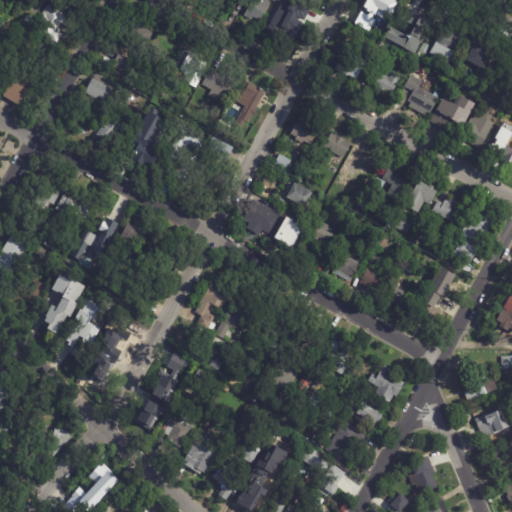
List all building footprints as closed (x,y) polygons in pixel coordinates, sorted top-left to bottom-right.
[(82,0),(78,8),(62,0),(82,0)] [(246,0),(249,1),(242,15),(257,23),(269,0),(246,0)] [(296,0),(291,8),(279,1),(279,0),(296,0)] [(365,0),(360,10),(353,24),(367,31),(375,15),(380,18),(382,13),(389,17),(397,0),(365,0)] [(71,18),(67,27),(61,24),(59,29),(62,30),(60,34),(62,35),(58,44),(38,34),(42,27),(40,25),(44,16),(43,15),(48,6),(71,18)] [(408,6),(416,11),(407,25),(399,21),(408,6)] [(356,25),(363,12),(374,18),(376,13),(388,20),(384,26),(388,29),(382,39),(356,25)] [(293,19),(300,23),(289,44),(280,39),(283,34),(272,28),(279,15),(289,20),(291,18),(293,19)] [(127,36),(146,46),(152,32),(133,23),(127,36)] [(418,26),(428,31),(414,56),(404,50),(417,25),(418,26)] [(452,29),(467,38),(459,52),(439,41),(447,26),(452,29)] [(425,43),(432,47),(424,63),(416,59),(425,43)] [(455,55),(450,65),(432,55),(438,43),(456,53),(455,55)] [(380,44),(392,50),(387,61),(374,55),(380,44)] [(469,62),(468,61),(477,46),(480,46),(484,48),(485,50),(490,53),(492,50),(499,54),(488,72),(469,62)] [(361,58),(368,62),(357,82),(332,68),(333,66),(325,62),(330,51),(336,55),(338,51),(341,52),(343,48),(361,58)] [(188,58),(191,52),(210,63),(200,82),(181,71),(188,58)] [(113,65),(118,55),(131,62),(123,75),(111,68),(113,65)] [(509,61),(511,62),(511,83),(500,77),(508,61),(509,61)] [(426,71),(424,75),(413,69),(416,63),(427,69),(426,71)] [(15,105),(4,98),(19,71),(42,85),(27,111),(15,105)] [(384,94),(381,92),(381,91),(375,87),(375,86),(370,83),(376,73),(381,76),(382,74),(391,79),(392,76),(401,82),(392,97),(386,93),(384,94)] [(423,83),(420,88),(441,99),(433,115),(428,113),(427,116),(409,107),(411,103),(410,102),(414,93),(405,88),(411,76),(424,83),(423,83)] [(86,90),(92,79),(111,89),(103,104),(84,94),(86,90)] [(483,97),(490,85),(503,92),(496,104),(483,97)] [(396,99),(404,104),(411,92),(402,87),(396,99)] [(244,93),(260,102),(248,123),(246,122),(241,130),(235,126),(245,107),(238,103),(239,102),(234,100),(240,91),(244,93)] [(478,106),(468,125),(464,124),(463,126),(451,120),(446,130),(432,122),(444,100),(459,108),(464,99),(478,106)] [(482,150),(461,139),(478,109),(485,112),(486,109),(480,106),(484,99),(491,103),(488,108),(493,111),(489,120),(496,124),(482,150)] [(157,122),(146,116),(153,104),(175,115),(168,127),(157,122)] [(308,121),(322,128),(312,146),(304,142),(302,144),(295,140),(296,138),(291,135),(301,116),(308,121)] [(105,142),(96,136),(107,119),(124,130),(113,147),(105,142)] [(183,183),(164,174),(176,150),(173,148),(177,141),(179,142),(185,131),(206,141),(199,154),(190,149),(188,154),(197,158),(184,184),(183,183)] [(343,139),(344,140),(344,139),(347,141),(346,143),(352,146),(344,160),(325,149),(332,135),(336,137),(337,136),(343,139)] [(511,164),(501,158),(495,155),(502,142),(504,143),(508,136),(511,138),(511,164)] [(235,152),(226,168),(205,157),(214,139),(236,150),(235,152)] [(141,166),(132,161),(142,141),(147,144),(149,140),(156,144),(154,148),(163,152),(153,172),(141,166)] [(368,153),(379,159),(375,165),(377,166),(372,175),(353,164),(361,149),(368,153)] [(285,158),(291,162),(285,174),(274,167),(280,155),(285,158)] [(392,166),(411,178),(397,202),(387,197),(393,187),(382,180),(385,174),(384,173),(389,165),(392,166)] [(41,192),(46,182),(62,191),(54,206),(38,197),(41,192)] [(420,183),(429,188),(430,186),(435,188),(434,190),(438,192),(430,206),(425,203),(419,213),(403,205),(411,188),(415,190),(419,182),(420,183)] [(286,198),(294,184),(312,194),(304,209),(286,198)] [(86,199),(94,204),(83,225),(62,214),(58,221),(53,218),(64,196),(81,205),(85,199),(86,199)] [(462,208),(453,224),(432,212),(438,202),(443,204),(447,197),(463,206),(462,208)] [(350,201),(356,205),(353,211),(345,207),(349,200),(350,201)] [(280,215),(284,217),(272,238),(254,228),(257,223),(247,217),(256,201),(280,215)] [(368,207),(363,216),(356,213),(361,203),(368,207)] [(112,214),(124,221),(110,246),(91,235),(86,243),(79,238),(94,212),(104,217),(107,212),(112,214)] [(395,213),(401,216),(395,227),(388,224),(394,212),(395,213)] [(487,219),(493,223),(477,251),(480,252),(472,265),(468,263),(467,265),(452,257),(461,242),(458,240),(474,212),(487,219)] [(273,238),(291,247),(302,226),(284,217),(273,238)] [(311,260),(299,254),(307,239),(309,240),(318,222),(329,228),(327,233),(334,237),(320,265),(311,260)] [(128,224),(150,236),(140,257),(117,245),(128,224)] [(425,225),(430,228),(422,242),(417,239),(425,225)] [(0,257),(8,243),(14,234),(31,244),(13,274),(0,266),(0,257)] [(43,259),(35,255),(38,247),(46,251),(43,259)] [(349,259),(360,265),(350,283),(334,274),(344,256),(349,259)] [(426,258),(436,263),(430,275),(420,270),(426,258)] [(381,271),(382,271),(380,275),(391,282),(383,296),(372,289),(370,293),(364,289),(365,287),(361,285),(372,265),(381,271)] [(455,279),(443,300),(440,298),(433,311),(420,303),(441,268),(456,278),(455,279)] [(71,320),(68,318),(61,330),(60,330),(56,337),(48,332),(50,327),(45,324),(47,320),(46,320),(50,311),(52,307),(57,310),(64,297),(59,294),(58,295),(52,292),(60,277),(72,284),(73,283),(77,285),(77,284),(85,289),(76,305),(78,306),(71,320)] [(45,287),(29,315),(10,304),(22,284),(31,289),(36,282),(45,287)] [(196,325),(201,316),(194,313),(211,282),(230,293),(221,310),(213,306),(208,315),(217,320),(208,337),(193,330),(196,325)] [(410,299),(403,311),(387,302),(395,288),(411,297),(410,299)] [(511,326),(510,325),(508,330),(500,325),(501,322),(497,319),(510,294),(511,295),(511,326)] [(215,338),(230,308),(238,312),(246,299),(261,307),(246,337),(234,330),(227,345),(215,338)] [(291,323),(282,339),(260,328),(270,309),(292,320),(291,323)] [(124,326),(131,330),(127,338),(126,337),(122,345),(124,346),(122,349),(125,351),(120,361),(123,363),(118,373),(100,364),(98,369),(90,364),(96,352),(103,355),(104,352),(101,350),(112,329),(120,333),(123,326),(124,326)] [(73,347),(66,344),(73,329),(86,336),(79,350),(73,347)] [(326,361),(336,342),(353,350),(347,363),(351,364),(347,372),(346,371),(343,376),(338,373),(340,368),(326,361)] [(270,382),(277,369),(283,371),(290,356),(305,363),(290,392),(270,382)] [(511,369),(503,370),(502,357),(511,356),(511,369)] [(213,362),(223,367),(221,373),(210,367),(213,362)] [(0,368),(1,367),(11,377),(5,381),(15,410),(0,414),(0,368)] [(390,372),(400,377),(398,381),(404,384),(397,398),(394,397),(390,404),(383,400),(382,402),(374,398),(379,389),(368,383),(372,375),(378,378),(384,367),(389,369),(388,371),(390,372)] [(298,390),(309,371),(316,375),(306,394),(298,390)] [(200,372),(207,377),(204,381),(197,376),(200,372)] [(488,393),(468,401),(464,392),(466,391),(462,382),(484,373),(488,380),(493,378),(495,380),(498,389),(488,393)] [(159,424),(139,413),(154,384),(171,393),(160,412),(164,414),(159,424)] [(227,394),(241,402),(235,413),(230,410),(227,415),(218,410),(227,394)] [(313,396),(321,400),(317,408),(309,404),(313,396)] [(298,401),(303,404),(299,411),(294,408),(298,401)] [(384,417),(379,427),(357,415),(362,404),(384,416),(384,417)] [(509,421),(499,426),(502,432),(483,440),(474,420),(510,405),(511,410),(511,413),(507,416),(509,421)] [(189,423),(186,428),(191,431),(181,450),(172,445),(173,443),(169,440),(169,438),(162,434),(171,419),(179,424),(182,417),(190,421),(189,423)] [(368,439),(358,452),(357,451),(351,459),(349,457),(343,465),(326,453),(337,437),(334,434),(343,421),(368,439)] [(56,455),(53,458),(41,446),(60,425),(72,437),(56,455)] [(205,475),(200,472),(199,475),(183,466),(195,443),(200,446),(204,438),(221,447),(205,475)] [(243,460),(254,444),(262,450),(252,466),(243,460)] [(511,466),(501,472),(496,463),(494,464),(489,454),(491,453),(489,449),(499,444),(502,450),(511,445),(511,446),(511,466)] [(307,446),(319,455),(314,463),(302,454),(307,446)] [(226,502),(218,496),(222,491),(221,489),(221,486),(212,479),(229,457),(236,463),(227,475),(239,484),(226,502)] [(298,461),(307,466),(299,478),(291,472),(298,461)] [(107,470),(111,473),(109,474),(117,482),(105,494),(95,485),(90,490),(82,482),(90,474),(89,474),(99,462),(107,470)] [(433,467),(436,474),(433,475),(437,487),(423,493),(417,479),(411,482),(407,473),(414,470),(414,469),(431,463),(433,467)] [(348,476),(345,480),(342,478),(328,499),(315,491),(324,477),(322,476),(326,470),(329,472),(334,465),(348,475),(348,476)] [(272,468),(283,475),(276,487),(265,481),(272,468)] [(304,509),(291,503),(298,489),(311,495),(304,509)] [(261,511),(237,511),(234,509),(237,506),(236,505),(241,499),(238,497),(245,490),(265,508),(261,511)] [(388,505),(396,511),(398,511),(408,501),(399,493),(388,505)] [(444,502),(449,511),(417,511),(442,498),(444,502)] [(288,506),(284,511),(271,511),(278,500),(288,506)]
